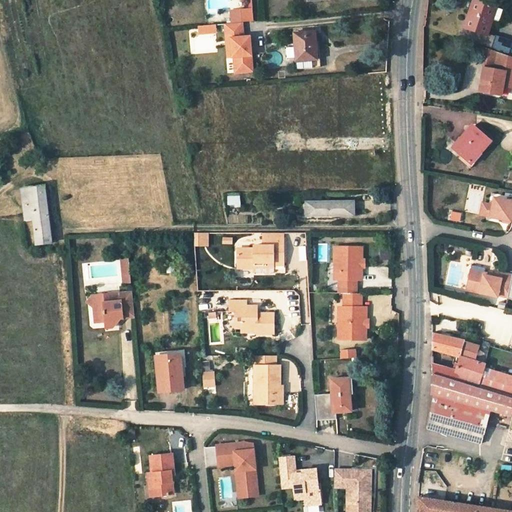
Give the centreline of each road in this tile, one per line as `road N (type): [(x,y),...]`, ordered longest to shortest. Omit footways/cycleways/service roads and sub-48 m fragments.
road 1 (secondary): [(412,0),(406,91),(416,315),(405,452)]
road 2 (track): [(69,226),(411,229)]
road 3 (track): [(0,410),(200,424)]
road 4 (residential): [(209,511),(200,424),(306,434)]
